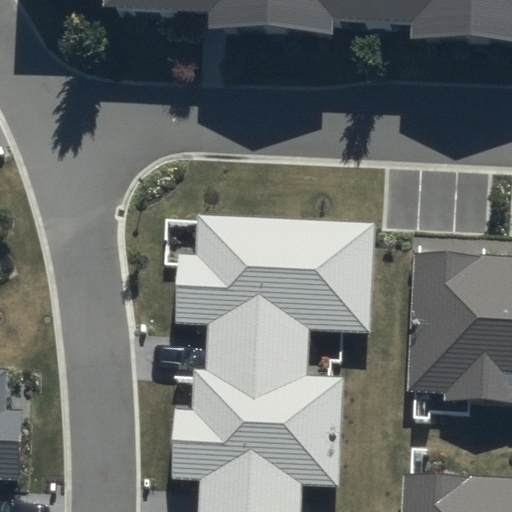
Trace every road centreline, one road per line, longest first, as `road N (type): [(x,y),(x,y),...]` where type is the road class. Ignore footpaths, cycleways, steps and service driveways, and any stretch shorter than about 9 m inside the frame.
road 1 (residential): [(57,113),(511,135)]
road 2 (residential): [(100,511),(93,248),(57,113)]
